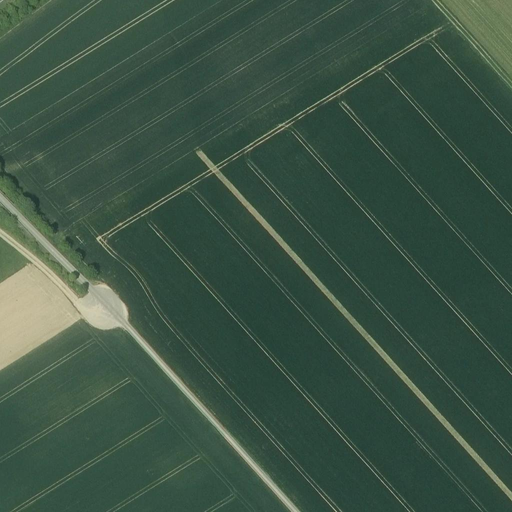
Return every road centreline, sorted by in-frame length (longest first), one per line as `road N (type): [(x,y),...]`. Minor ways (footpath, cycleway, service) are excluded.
road 1 (track): [(0,205),(114,315),(291,511)]
road 2 (track): [(114,315),(98,328),(0,242)]
